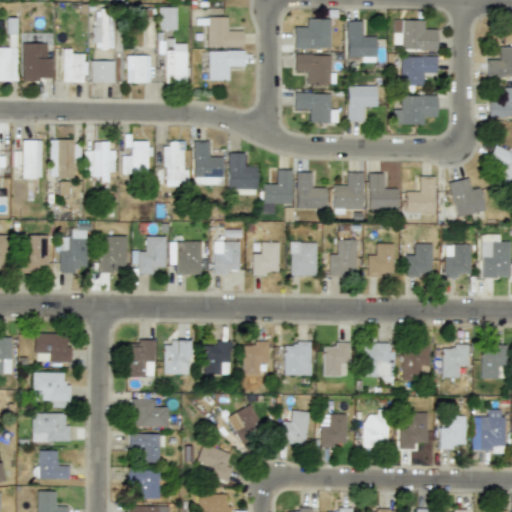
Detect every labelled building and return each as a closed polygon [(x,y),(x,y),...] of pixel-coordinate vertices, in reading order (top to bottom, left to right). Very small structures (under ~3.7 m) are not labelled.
[(174,7),(156,7),(156,30),(174,30),(174,7)] [(225,17),(205,17),(204,46),(240,47),(240,30),(224,30),(225,17)] [(291,47),(327,48),(328,19),(304,19),(304,27),(292,27),(291,47)] [(434,50),(435,29),(421,29),(422,20),(391,19),(390,44),(398,44),(398,49),(434,50)] [(19,79),(50,79),(50,57),(44,57),(44,43),(20,43),(19,79)] [(183,83),(183,43),(171,43),(171,51),(162,51),(162,83),(183,83)] [(511,46),(497,46),(497,59),(485,59),(484,75),(511,75),(511,46)] [(0,81),(14,81),(14,47),(0,47),(0,81)] [(81,82),(82,53),(67,53),(67,48),(60,48),(59,81),(81,82)] [(226,79),(225,66),(242,66),(241,50),(205,51),(205,80),(226,79)] [(328,55),(292,54),(292,71),(305,71),(305,84),(327,85),(328,55)] [(146,56),(123,55),(123,82),(146,83),(146,56)] [(433,57),(398,56),(398,84),(421,85),(421,73),(433,73),(433,57)] [(111,61),(88,60),(88,82),(110,82),(111,61)] [(373,85),(344,86),(345,121),(360,121),(360,106),(374,106),(373,85)] [(486,117),(511,117),(511,87),(499,87),(499,99),(486,99),(486,117)] [(328,93),(292,93),(291,109),(307,109),(306,122),(334,122),(334,109),(327,109),(328,93)] [(434,95),(398,95),(398,109),(390,109),(390,125),(421,124),(421,116),(434,116),(434,95)] [(70,177),(70,157),(76,157),(76,147),(70,147),(70,139),(46,139),(46,177),(70,177)] [(38,140),(11,140),(11,177),(38,177),(38,140)] [(111,172),(111,150),(105,150),(105,141),(90,141),(90,151),(81,150),(81,176),(97,176),(97,181),(105,182),(105,172),(111,172)] [(118,156),(118,174),(144,174),(144,155),(146,155),(146,141),(128,141),(128,156),(118,156)] [(206,141),(190,141),(190,185),(219,184),(219,156),(206,157),(206,141)] [(160,143),(161,186),(184,185),(184,169),(181,169),(180,142),(160,143)] [(511,153),(491,145),(486,158),(497,163),(492,176),(511,184),(511,153)] [(254,166),(241,166),(241,153),(225,153),(225,189),(237,189),(237,194),(253,194),(254,166)] [(288,170),(273,169),(273,184),(258,184),(258,213),(268,213),(268,203),(288,203),(288,170)] [(293,207),(322,207),(323,187),(309,187),(309,172),(294,172),(293,207)] [(330,185),(330,209),(360,208),(359,173),(343,173),(343,184),(330,185)] [(380,173),(365,173),(365,207),(394,208),(394,188),(380,188),(380,173)] [(402,212),(431,212),(431,176),(416,176),(416,191),(402,191),(402,212)] [(445,182),(454,217),(482,210),(476,187),(468,190),(465,177),(445,182)] [(45,235),(25,235),(24,251),(18,251),(17,271),(44,273),(45,235)] [(123,236),(96,236),(96,272),(115,273),(115,266),(122,266),(123,236)] [(162,236),(142,236),(142,251),(128,251),(128,264),(133,264),(133,272),(150,272),(151,266),(162,266),(162,236)] [(353,239),(334,239),(333,254),(326,254),(325,275),(340,275),(340,271),(352,271),(353,239)] [(198,241),(166,241),(166,264),(172,264),(172,274),(198,274),(198,241)] [(210,274),(224,274),(224,270),(235,270),(236,241),(211,241),(210,274)] [(275,242),(258,241),(257,254),(249,254),(248,273),(274,273),(275,242)] [(312,276),(313,242),(287,241),(286,275),(312,276)] [(364,255),(364,274),(390,274),(390,243),(372,243),(372,255),(364,255)] [(429,243),(411,243),(411,255),(403,255),(402,276),(417,277),(418,272),(428,273),(429,243)] [(441,276),(467,275),(467,244),(441,244),(441,276)] [(67,346),(61,346),(61,333),(32,333),(31,361),(67,362),(67,346)] [(0,366),(9,366),(8,337),(0,337),(0,366)] [(151,339),(134,339),(134,343),(124,343),(124,375),(151,376),(151,339)] [(186,341),(160,341),(161,373),(186,373),(186,341)] [(227,342),(201,341),(201,374),(226,375),(227,342)] [(257,374),(257,363),(265,362),(265,341),(251,341),(251,345),(239,345),(239,374),(257,374)] [(386,343),(361,342),(360,376),(391,377),(392,352),(386,351),(386,343)] [(281,374),(307,375),(308,343),(281,343),(281,374)] [(346,343),(331,343),(331,347),(320,346),(320,376),(337,376),(338,364),(346,364),(346,343)] [(426,343),(399,343),(399,377),(426,377),(426,343)] [(465,345),(439,345),(439,377),(456,377),(456,365),(464,365),(465,345)] [(478,378),(495,378),(495,366),(504,366),(504,345),(477,346),(478,378)] [(50,407),(66,407),(67,383),(60,382),(61,372),(30,372),(29,400),(50,400),(50,407)] [(165,426),(165,406),(152,407),(152,398),(128,399),(128,427),(165,426)] [(239,444),(262,432),(247,404),(224,417),(239,444)] [(501,409),(485,409),(485,416),(469,416),(469,450),(489,450),(489,446),(501,446),(501,409)] [(279,421),(279,442),(303,443),(305,411),(289,411),(288,422),(279,421)] [(423,442),(424,412),(403,412),(402,425),(397,425),(396,448),(411,448),(411,442),(423,442)] [(29,441),(66,441),(66,424),(62,424),(62,413),(29,413),(29,441)] [(343,414),(326,414),(326,426),(317,426),(317,446),(332,447),(332,443),(342,443),(343,414)] [(359,446),(384,447),(385,415),(360,414),(359,446)] [(462,446),(462,416),(445,416),(445,427),(437,427),(437,446),(462,446)] [(126,434),(127,461),(156,460),(156,446),(161,446),(161,433),(126,434)] [(224,481),(229,468),(223,466),(228,453),(200,443),(194,461),(206,465),(203,474),(224,481)] [(67,465),(55,465),(55,450),(36,450),(35,478),(66,479),(67,465)] [(155,470),(125,471),(125,485),(137,484),(138,499),(156,498),(155,470)] [(64,511),(65,506),(53,505),(53,491),(34,490),(34,511),(64,511)] [(224,494),(195,495),(196,511),(207,511),(228,511),(228,505),(224,505),(224,494)]
